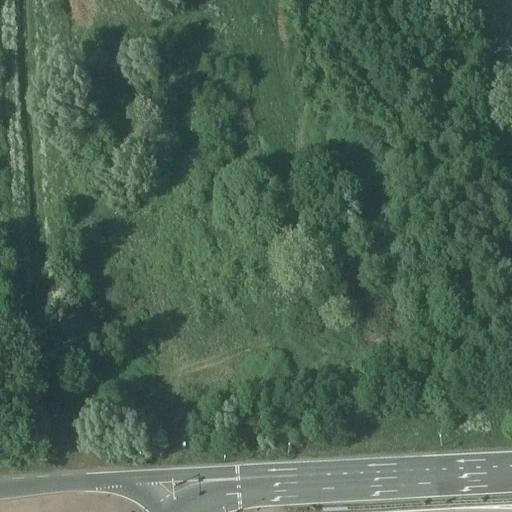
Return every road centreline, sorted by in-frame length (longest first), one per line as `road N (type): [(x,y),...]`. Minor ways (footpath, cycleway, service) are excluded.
road 1 (track): [(35,0),(61,362)]
road 2 (motorway): [(511,478),(224,494)]
